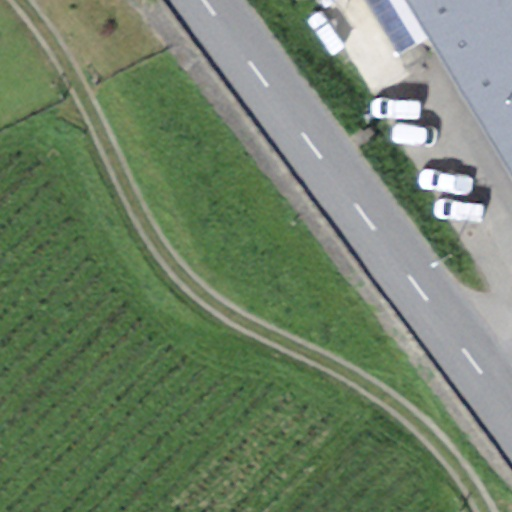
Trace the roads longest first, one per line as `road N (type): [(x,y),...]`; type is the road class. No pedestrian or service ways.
road 1 (track): [(483,511),(446,438),(368,377),(202,290),(147,222),(84,81),(29,0)]
road 2 (primary): [(511,412),(204,0)]
